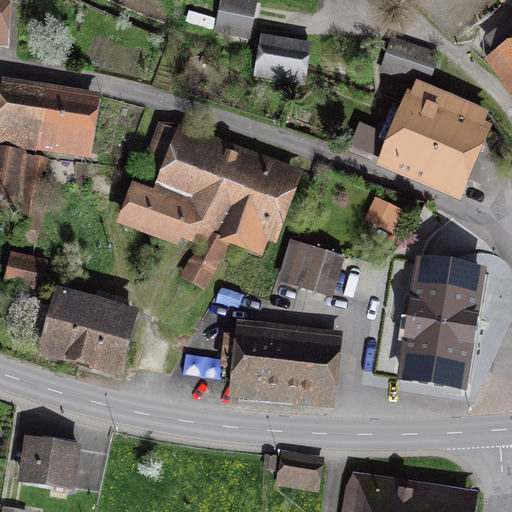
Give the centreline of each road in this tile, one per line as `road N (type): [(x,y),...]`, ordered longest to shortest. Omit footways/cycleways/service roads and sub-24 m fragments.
road 1 (residential): [(488,232),(444,199),(321,153),(56,73),(0,71)]
road 2 (secondary): [(0,370),(211,422),(507,427)]
